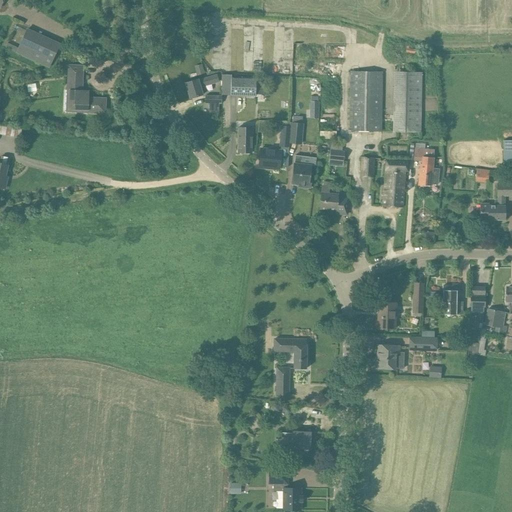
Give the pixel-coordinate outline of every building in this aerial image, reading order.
[(18,48),(16,52),(49,67),(59,45),(43,38),(38,49),(21,42),(18,48)] [(14,52),(16,48),(7,43),(5,47),(14,52)] [(83,66),(68,65),(67,90),(69,91),(68,110),(87,111),(87,113),(105,113),(106,98),(88,98),(88,96),(84,91),(82,91),(83,66)] [(202,65),(195,66),(197,75),(204,74),(202,65)] [(382,72),(350,72),(349,131),(381,132),(382,72)] [(394,72),(393,132),(421,132),(422,73),(394,72)] [(218,82),(216,75),(198,80),(198,79),(185,83),(190,99),(202,95),(200,87),(218,82)] [(231,95),(255,96),(255,79),(231,78),(231,95)] [(205,104),(209,104),(209,112),(218,112),(219,104),(221,104),(222,96),(205,96),(205,104)] [(289,127),(289,143),(301,144),(303,124),(302,124),(302,118),(293,116),(292,123),(291,123),(290,127),(289,127)] [(289,143),(289,127),(281,127),(280,146),(289,147),(289,143)] [(252,128),(238,128),(237,153),(251,153),(252,128)] [(511,163),(511,140),(503,141),(503,164),(511,163)] [(343,162),(343,161),(344,152),(341,151),(342,143),(331,142),(330,150),(329,160),(343,162)] [(259,157),(258,167),(279,169),(279,166),(288,167),(289,147),(281,146),(280,151),(260,149),(259,157)] [(434,150),(415,148),(414,160),(421,161),(421,164),(420,164),(418,186),(431,186),(431,184),(438,185),(439,169),(433,168),(433,159),(434,150)] [(293,174),(291,184),(299,185),(299,187),(310,188),(311,178),(310,178),(311,165),(315,166),(316,158),(301,156),(295,156),(294,163),(293,174)] [(9,158),(2,157),(0,164),(0,163),(0,188),(4,189),(7,177),(5,176),(8,165),(7,165),(9,158)] [(375,158),(361,157),(360,177),(374,177),(375,158)] [(408,162),(385,161),(383,197),(383,207),(403,208),(405,171),(407,171),(408,162)] [(486,183),(487,170),(476,168),(475,182),(486,183)] [(511,183),(497,183),(497,196),(494,196),(495,206),(488,206),(488,203),(480,203),(480,218),(488,218),(488,220),(505,220),(505,196),(511,196),(511,183)] [(329,187),(322,186),(319,209),(336,211),(335,214),(346,215),(348,198),(338,197),(338,195),(328,194),(329,187)] [(460,285),(452,285),(452,286),(443,286),(443,302),(444,302),(444,314),(462,314),(462,302),(456,302),(456,290),(460,290),(460,285)] [(485,287),(471,287),(471,295),(485,295),(485,287)] [(437,292),(427,292),(427,302),(437,303),(437,292)] [(422,295),(414,295),(413,313),(414,313),(414,316),(421,317),(421,313),(422,313),(422,295)] [(470,295),(470,307),(471,307),(470,314),(483,314),(484,307),(485,307),(485,295),(470,295)] [(395,303),(378,303),(377,328),(394,329),(395,303)] [(486,319),(485,325),(499,328),(498,333),(505,334),(506,326),(502,326),(505,312),(488,309),(486,319)] [(470,342),(467,357),(476,359),(477,355),(485,357),(486,350),(482,349),(486,329),(482,329),(479,344),(470,342)] [(437,338),(410,337),(410,350),(436,351),(437,338)] [(306,340),(274,339),(274,351),(294,352),(293,369),(306,369),(306,340)] [(377,346),(376,368),(386,368),(395,369),(403,369),(403,353),(399,353),(400,347),(396,347),(387,346),(377,346)] [(441,367),(430,366),(429,378),(440,378),(441,367)] [(289,368),(277,368),(276,395),(288,395),(289,368)] [(272,409),(274,412),(277,412),(280,410),(280,407),(278,404),(275,404),(272,405),(272,409)] [(282,412),(285,415),(289,415),(292,413),(292,409),(290,406),(286,405),(283,408),(282,412)] [(293,432),(292,432),(281,432),(281,437),(281,439),(277,439),(277,443),(279,443),(278,450),(291,451),(303,452),(303,448),(308,448),(308,449),(309,449),(310,433),(309,433),(293,432)] [(268,484),(273,484),(273,491),(276,491),(275,496),(277,496),(277,508),(283,508),(283,511),(300,511),(301,502),(302,502),(302,496),(301,496),(301,488),(285,488),(286,484),(287,484),(288,470),(269,470),(268,484)] [(241,494),(241,483),(230,483),(230,494),(241,494)]
